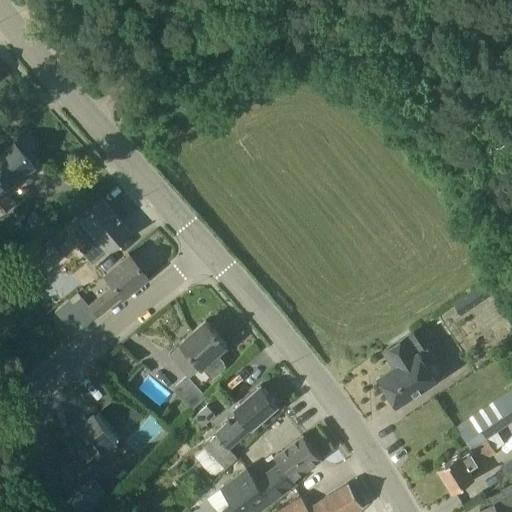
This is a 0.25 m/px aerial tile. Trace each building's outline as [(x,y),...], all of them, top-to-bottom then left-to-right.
[(32,164),(23,153),(25,151),(19,144),(17,146),(14,143),(0,155),(0,215),(13,204),(3,193),(27,173),(24,170),(32,164)] [(77,240),(74,242),(84,254),(92,263),(130,231),(102,197),(66,227),(77,240)] [(49,239),(30,256),(44,271),(63,255),(49,239)] [(106,291),(113,301),(121,294),(121,295),(146,275),(128,254),(104,273),(113,285),(106,291)] [(494,290),(487,281),(455,302),(462,312),(494,290)] [(5,285),(0,289),(0,307),(14,296),(5,285)] [(73,334),(85,324),(96,315),(84,300),(77,291),(53,310),(60,319),(73,334)] [(206,320),(182,340),(202,365),(212,377),(225,366),(223,360),(220,355),(216,354),(227,344),(206,320)] [(397,404),(437,377),(444,372),(427,345),(425,347),(413,330),(407,334),(385,350),(392,362),(394,361),(397,366),(379,378),(384,385),(383,387),(390,397),(392,398),(397,404)] [(207,396),(188,374),(174,386),(192,408),(207,396)] [(278,405),(261,384),(235,406),(243,416),(233,425),(231,422),(218,433),(217,432),(203,443),(225,468),(238,457),(229,447),(278,405)] [(511,388),(457,425),(472,447),(488,437),(511,421),(511,388)] [(207,405),(194,416),(202,426),(215,415),(207,405)] [(131,406),(124,412),(133,423),(140,417),(131,406)] [(116,440),(95,414),(88,420),(86,417),(63,435),(69,442),(56,452),(74,474),(116,440)] [(253,511),(293,482),(292,480),(321,458),(303,434),(273,457),(278,464),(256,480),(247,468),(219,489),(230,502),(219,511),(253,511)] [(496,451),(488,437),(472,447),(461,454),(460,453),(438,467),(453,491),(475,477),(471,469),(469,467),(496,451)] [(511,475),(511,457),(499,466),(508,478),(511,475)] [(69,496),(81,511),(90,511),(108,494),(94,475),(69,496)] [(350,511),(363,505),(349,482),(308,507),(301,496),(280,509),(281,511),(350,511)] [(511,511),(511,482),(501,488),(502,490),(488,496),(492,505),(480,510),(480,511),(511,511)]
